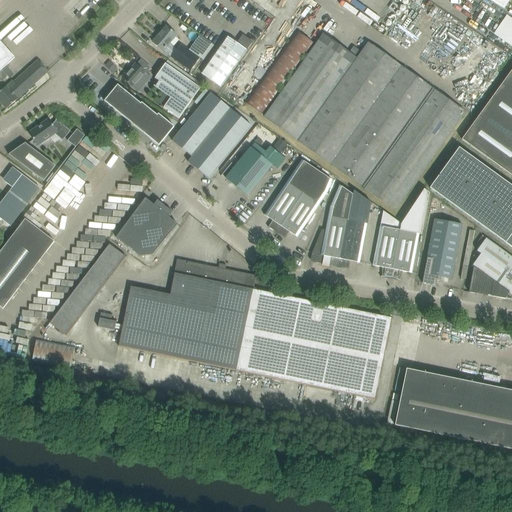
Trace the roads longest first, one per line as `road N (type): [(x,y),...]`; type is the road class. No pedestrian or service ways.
road 1 (unclassified): [(511,318),(282,268),(57,89)]
road 2 (unclassified): [(57,89),(145,0)]
